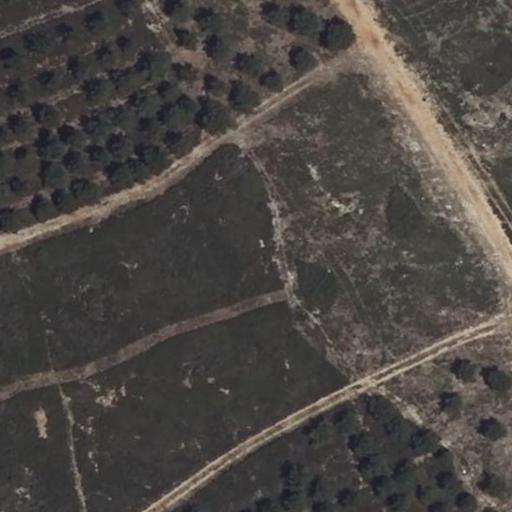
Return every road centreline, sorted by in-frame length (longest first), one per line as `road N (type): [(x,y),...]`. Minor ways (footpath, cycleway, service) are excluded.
road 1 (track): [(376,27),(166,172),(0,239)]
road 2 (track): [(145,511),(256,436),(451,335),(496,316),(511,318)]
road 3 (track): [(511,238),(358,0)]
